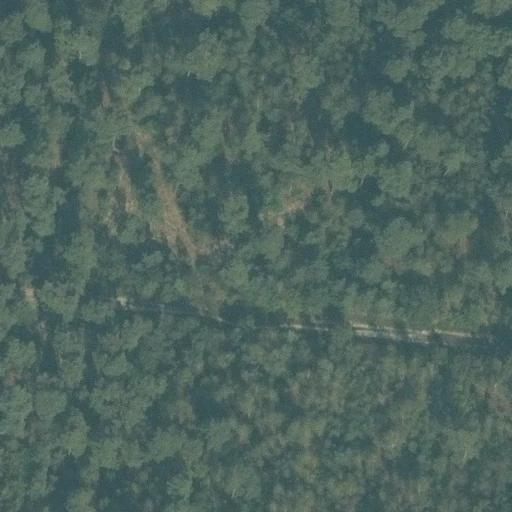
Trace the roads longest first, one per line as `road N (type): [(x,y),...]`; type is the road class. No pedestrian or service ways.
road 1 (track): [(43,293),(511,347)]
road 2 (track): [(73,0),(49,294)]
